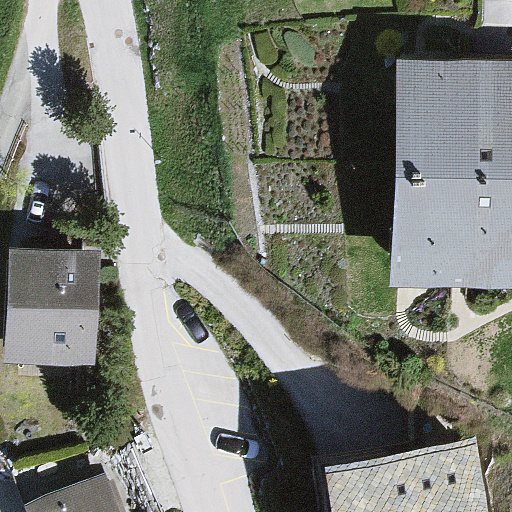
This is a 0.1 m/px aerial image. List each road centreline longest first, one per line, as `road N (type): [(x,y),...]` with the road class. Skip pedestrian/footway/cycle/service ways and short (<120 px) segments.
road 1 (residential): [(106,0),(156,336),(213,511)]
road 2 (residential): [(45,0),(0,155)]
